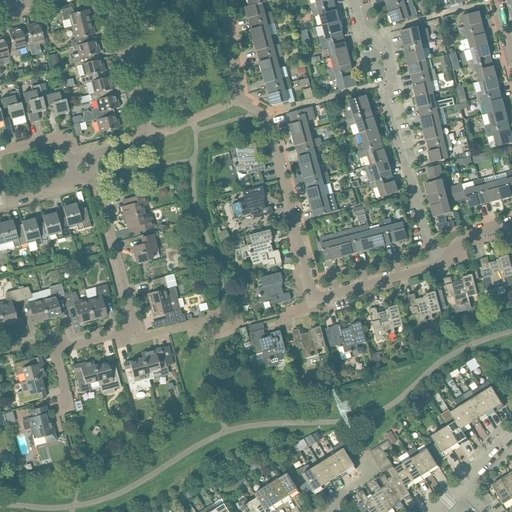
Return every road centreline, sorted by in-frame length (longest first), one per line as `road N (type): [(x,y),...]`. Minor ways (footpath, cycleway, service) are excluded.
road 1 (residential): [(317,296),(264,113),(235,95),(223,0)]
road 2 (residential): [(442,263),(430,246),(390,107),(386,51),(354,27),(347,0)]
road 3 (residential): [(86,153),(140,135),(108,0)]
road 4 (residential): [(132,331),(92,176)]
road 5 (residential): [(442,263),(317,296)]
